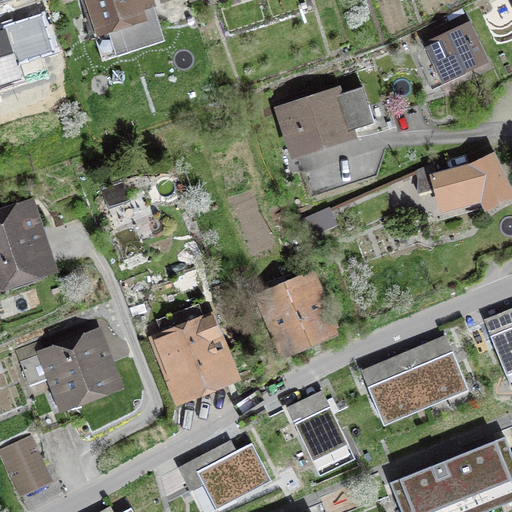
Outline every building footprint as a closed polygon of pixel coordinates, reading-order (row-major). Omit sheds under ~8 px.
[(83,0),(102,61),(164,41),(150,0),(83,0)] [(0,62),(25,54),(14,20),(0,24),(0,62)] [(483,60),(468,28),(415,52),(429,84),(483,60)] [(348,134),(347,133),(373,124),(362,87),(294,108),(292,101),(281,105),(295,151),(348,134)] [(509,195),(492,156),(469,167),(436,176),(432,164),(415,171),(418,179),(418,193),(438,187),(443,207),(483,196),(487,205),(509,195)] [(28,209),(0,218),(0,281),(47,266),(28,209)] [(289,348),(328,331),(312,291),(320,288),(314,274),(265,294),(289,348)] [(203,321),(196,305),(157,320),(164,337),(156,340),(178,397),(233,375),(210,318),(203,321)] [(511,307),(484,319),(511,389),(511,307)] [(64,404),(115,384),(96,335),(45,355),(44,352),(21,361),(30,384),(53,375),(64,404)] [(445,335),(403,352),(424,403),(447,394),(444,387),(464,378),(445,335)] [(361,370),(379,414),(399,405),(402,412),(424,403),(403,352),(361,370)] [(286,407),(320,476),(355,458),(322,390),(286,407)] [(511,417),(499,423),(505,437),(511,453),(511,417)] [(30,437),(1,450),(19,489),(48,475),(30,437)] [(511,487),(511,454),(511,453),(505,437),(390,483),(401,511),(471,511),(507,498),(505,491),(511,487)] [(199,486),(209,507),(266,477),(269,481),(271,480),(251,442),(183,478),(190,491),(199,486)] [(306,500),(311,511),(401,511),(390,483),(384,469),(306,500)]
